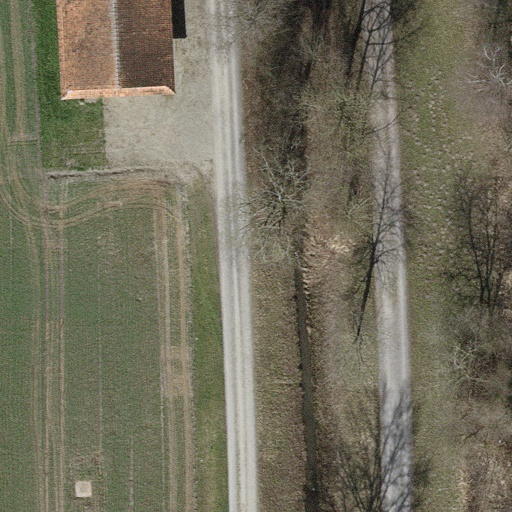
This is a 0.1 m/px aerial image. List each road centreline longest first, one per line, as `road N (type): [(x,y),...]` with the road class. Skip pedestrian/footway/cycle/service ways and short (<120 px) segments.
road 1 (track): [(243,511),(216,0)]
road 2 (track): [(397,511),(375,0)]
